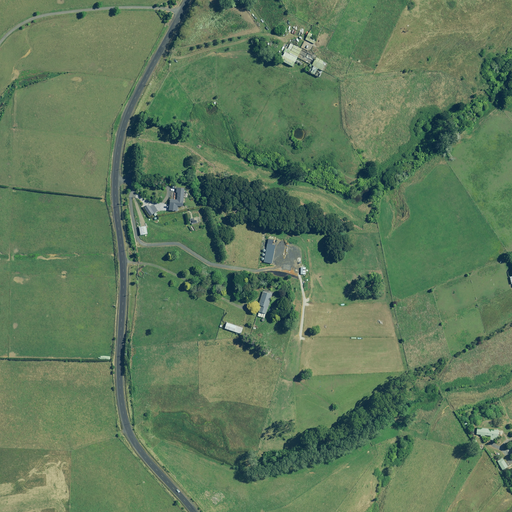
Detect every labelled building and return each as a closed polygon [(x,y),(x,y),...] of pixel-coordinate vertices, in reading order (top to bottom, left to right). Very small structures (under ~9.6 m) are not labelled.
[(314,35),(309,32),(306,40),(315,44),(317,39),(313,37),(314,35)] [(281,60),(293,67),(298,58),(311,64),(315,56),(291,43),(288,49),(286,48),(284,52),(285,52),(281,60)] [(325,62),(317,58),(313,65),(309,72),(318,77),(320,74),(317,72),(319,68),(323,70),(326,65),(324,64),(325,62)] [(185,188),(178,188),(177,193),(178,193),(178,200),(171,199),(170,206),(172,206),(171,210),(177,211),(178,206),(183,207),(185,188)] [(159,211),(153,203),(145,208),(151,216),(159,211)] [(198,222),(201,222),(200,217),(192,219),(191,213),(187,214),(188,224),(193,223),(193,224),(198,223),(198,222)] [(257,316),(265,319),(273,295),(263,292),(258,307),(260,308),(257,316)] [(244,328),(227,323),(225,329),(242,334),(244,328)] [(499,439),(500,430),(495,430),(495,431),(488,430),(488,429),(482,428),(482,429),(478,429),(477,434),(491,436),(490,440),(494,440),(494,439),(499,439)] [(509,467),(503,458),(498,461),(503,470),(509,467)]
